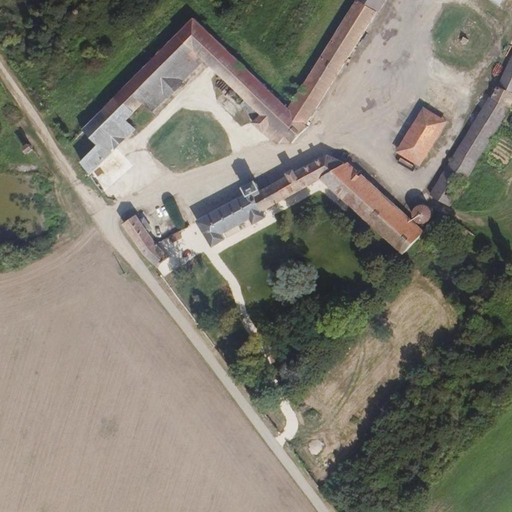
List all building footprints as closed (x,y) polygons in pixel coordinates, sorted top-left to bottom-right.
[(385,0),(354,0),(289,108),(193,16),(73,141),(90,173),(113,150),(99,136),(122,112),(129,119),(143,103),(153,113),(200,63),(244,100),(240,105),(255,118),(252,122),(277,144),(284,137),(293,142),(308,127),(307,124),(385,0)] [(453,40),(461,32),(452,25),(445,33),(453,40)] [(511,59),(500,87),(496,85),(436,188),(460,203),(511,93),(511,59)] [(424,163),(449,116),(427,103),(401,149),(424,163)] [(99,136),(113,150),(116,153),(139,129),(129,119),(122,112),(99,136)] [(32,142),(26,147),(30,154),(37,149),(32,142)] [(409,247),(429,227),(354,153),(335,146),(273,177),(265,167),(252,174),(256,185),(208,209),(225,236),(238,229),(236,223),(259,212),(262,217),(277,210),(275,205),(333,175),(409,247)] [(139,205),(128,211),(147,238),(164,252),(168,243),(160,233),(139,205)] [(445,225),(432,240),(437,245),(451,231),(445,225)] [(162,257),(170,268),(175,263),(168,253),(162,257)]
